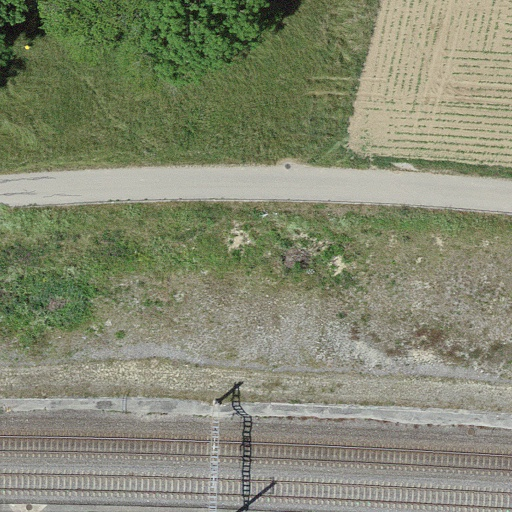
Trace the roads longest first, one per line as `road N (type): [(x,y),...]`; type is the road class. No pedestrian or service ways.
road 1 (unclassified): [(511,201),(347,187),(0,201)]
road 2 (track): [(0,382),(511,402)]
